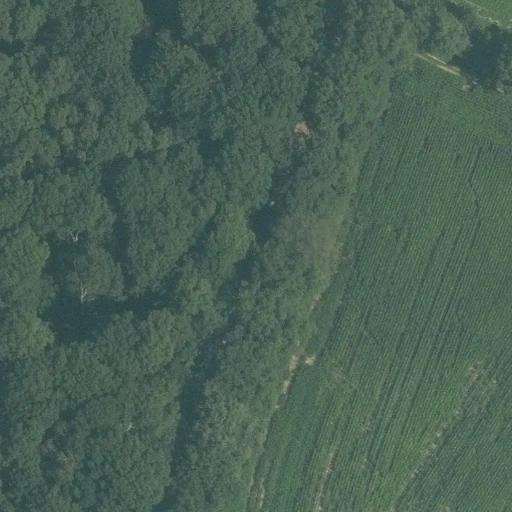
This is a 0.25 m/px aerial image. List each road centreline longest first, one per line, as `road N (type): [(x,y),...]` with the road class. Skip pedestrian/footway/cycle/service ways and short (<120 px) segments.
road 1 (track): [(172,511),(338,11)]
road 2 (track): [(333,29),(511,101)]
